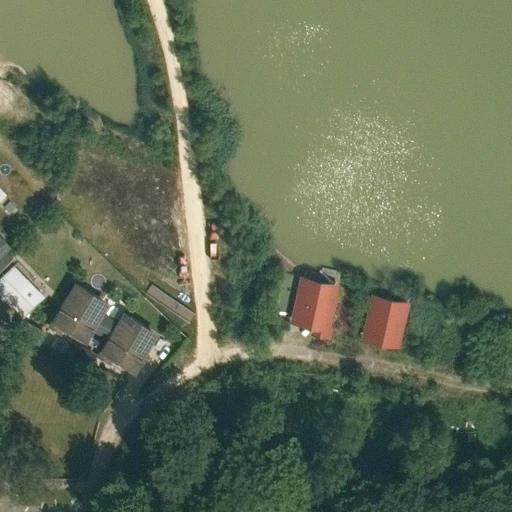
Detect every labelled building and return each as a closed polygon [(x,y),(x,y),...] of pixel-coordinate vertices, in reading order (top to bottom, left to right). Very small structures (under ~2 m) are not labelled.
[(0,279),(0,294),(21,316),(32,306),(13,287),(24,277),(13,267),(0,279)] [(294,320),(317,325),(315,333),(324,335),(335,286),(319,282),(317,289),(302,286),(294,320)] [(57,319),(85,336),(91,327),(111,339),(105,348),(134,365),(154,332),(125,315),(119,325),(99,313),(105,303),(76,286),(57,319)] [(404,303),(373,296),(364,337),(387,342),(385,350),(393,352),(404,303)] [(473,365),(483,318),(445,310),(434,356),(473,365)] [(273,437),(312,435),(309,383),(270,385),(273,437)] [(368,393),(348,437),(386,453),(405,409),(368,393)] [(233,395),(197,400),(203,445),(239,440),(233,395)]
